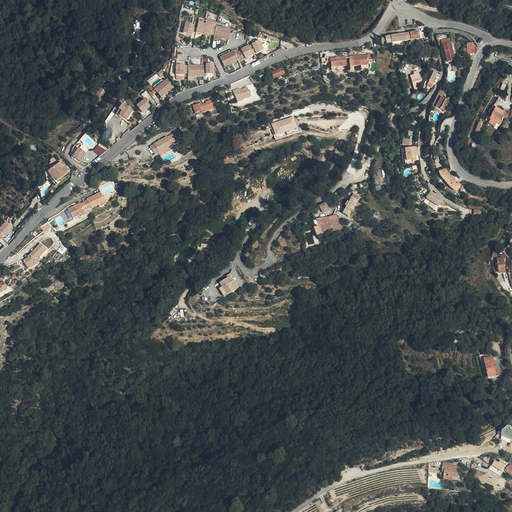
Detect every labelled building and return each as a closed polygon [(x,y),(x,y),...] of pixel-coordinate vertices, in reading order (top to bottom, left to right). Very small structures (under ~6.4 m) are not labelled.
[(192,32),(195,33),(198,23),(194,22),(193,26),(184,24),(182,34),(191,36),(192,32)] [(198,23),(195,33),(202,35),(203,33),(205,25),(198,23)] [(211,34),(214,35),(215,29),(212,28),(212,24),(206,23),(205,23),(205,25),(203,33),(210,35),(211,34)] [(229,39),(231,29),(215,26),(215,29),(214,35),(213,36),(229,39)] [(416,29),(408,31),(409,37),(417,36),(416,29)] [(404,32),(389,35),(390,41),(405,38),(404,32)] [(238,52),(258,53),(264,50),(260,41),(252,44),(253,45),(248,47),(241,50),(238,52)] [(257,54),(258,53),(238,52),(237,52),(235,51),(220,57),(224,67),(238,61),(239,63),(257,54)] [(367,68),(367,61),(366,56),(352,57),(352,59),(348,59),(349,68),(353,68),(352,66),(360,66),(360,69),(367,68)] [(330,60),(330,69),(336,68),(345,67),(344,58),(330,60)] [(202,77),(201,84),(205,78),(214,78),(215,70),(213,64),(212,75),(202,74),(202,77)] [(205,66),(203,66),(202,74),(212,75),(213,64),(205,64),(205,66)] [(175,75),(183,76),(183,72),(182,65),(176,65),(175,75)] [(183,72),(183,76),(184,76),(184,73),(187,73),(187,75),(193,76),(202,77),(202,74),(203,66),(187,65),(187,66),(185,66),(182,65),(183,72)] [(282,66),(270,71),(272,77),(284,73),(282,66)] [(434,76),(431,73),(424,82),(427,85),(434,76)] [(412,74),(407,75),(409,90),(416,86),(415,80),(413,80),(412,74)] [(165,81),(154,89),(160,97),(172,88),(169,84),(166,79),(165,81)] [(154,89),(165,81),(164,80),(161,82),(161,81),(152,88),(154,89)] [(496,93),(500,95),(506,84),(501,82),(496,93)] [(238,89),(233,91),(236,100),(241,98),(242,100),(251,96),(250,94),(248,91),(248,89),(247,88),(241,90),(238,91),(238,90),(238,89)] [(143,99),(135,106),(141,113),(149,106),(143,99)] [(448,102),(444,100),(443,104),(437,101),(434,110),(444,114),(448,102)] [(194,115),(200,114),(199,111),(210,108),(209,103),(204,104),(204,106),(201,107),(200,105),(192,107),(194,115)] [(130,111),(120,105),(114,116),(117,118),(118,116),(122,118),(125,120),(130,111)] [(500,119),(501,115),(503,111),(498,109),(493,106),(489,114),(490,114),(488,118),(499,123),(501,119),(500,119)] [(294,116),(271,122),(275,135),(286,132),(287,134),(299,131),(294,116)] [(173,132),(166,136),(170,144),(178,139),(173,132)] [(166,136),(165,136),(148,146),(153,155),(157,153),(159,155),(173,147),(171,144),(170,144),(166,136)] [(87,149),(82,145),(79,149),(75,147),(74,149),(71,148),(69,155),(78,162),(87,149)] [(93,150),(100,156),(105,151),(98,145),(93,150)] [(415,156),(414,152),(416,152),(415,147),(404,149),(406,161),(411,160),(411,161),(415,160),(415,156)] [(47,169),(51,173),(55,179),(67,170),(62,165),(59,167),(55,163),(47,169)] [(446,174),(445,171),(438,175),(439,178),(449,190),(456,192),(460,187),(456,183),(455,184),(446,174)] [(424,196),(436,205),(440,198),(428,190),(424,196)] [(85,202),(88,208),(90,207),(91,208),(98,204),(106,201),(101,192),(87,198),(88,201),(85,202)] [(349,199),(343,212),(349,214),(355,201),(349,199)] [(84,210),(81,204),(81,203),(68,209),(73,218),(80,214),(85,212),(84,210)] [(326,210),(323,203),(316,205),(315,206),(318,213),(326,210)] [(316,226),(319,233),(337,228),(332,214),(312,219),(316,226)] [(44,232),(51,227),(48,223),(41,227),(44,232)] [(12,230),(5,224),(0,230),(0,234),(4,238),(5,238),(12,230)] [(23,263),(28,271),(35,266),(47,251),(41,245),(27,259),(28,259),(23,263)] [(35,266),(28,271),(29,273),(38,267),(48,252),(47,251),(35,266)] [(506,278),(501,267),(497,268),(501,280),(506,278)] [(216,289),(220,294),(234,285),(230,278),(228,279),(225,274),(216,280),(219,284),(220,286),(216,289)] [(0,295),(8,290),(5,285),(2,287),(1,286),(0,285),(0,295)] [(462,334),(460,333),(452,344),(454,346),(462,334)] [(483,380),(487,379),(484,363),(483,359),(479,359),(483,380)] [(484,363),(487,379),(488,382),(497,381),(496,373),(494,374),(493,370),(492,361),(484,363)] [(491,465),(502,471),(506,464),(495,458),(491,465)] [(445,479),(460,480),(460,472),(455,472),(455,469),(455,467),(444,467),(443,476),(446,476),(445,479)]
